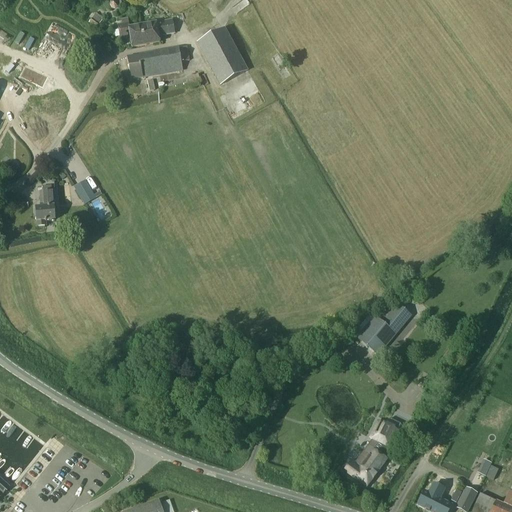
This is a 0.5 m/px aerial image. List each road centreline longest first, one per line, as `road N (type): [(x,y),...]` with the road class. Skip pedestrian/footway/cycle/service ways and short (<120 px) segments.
road 1 (tertiary): [(336,511),(155,452),(0,362)]
road 2 (unclassified): [(0,192),(27,177),(113,58),(106,20),(74,0)]
